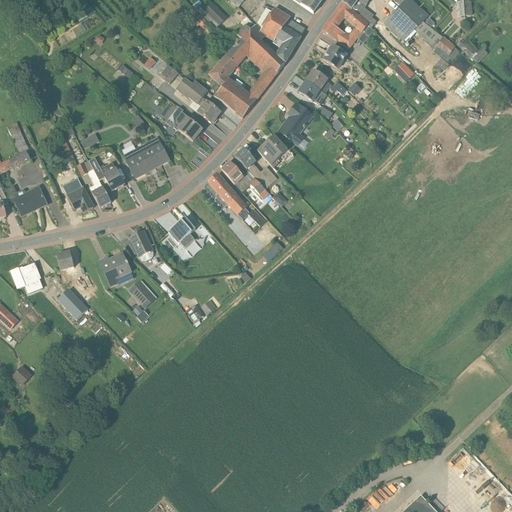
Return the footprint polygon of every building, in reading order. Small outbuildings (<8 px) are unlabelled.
[(245,0),(228,0),(238,8),(245,0)] [(323,0),(304,0),(305,0),(304,0),(293,0),(314,14),(323,0)] [(346,0),(343,5),(352,12),(358,2),(366,7),(371,0),(346,0)] [(398,0),(395,4),(399,7),(384,24),(404,43),(414,32),(435,50),(433,52),(449,65),(456,56),(451,52),(455,47),(444,38),(443,39),(423,23),(429,17),(410,0),(398,0)] [(511,0),(509,0),(509,3),(508,3),(497,12),(504,20),(511,13),(511,0)] [(465,18),(472,18),(470,3),(463,4),(465,18)] [(210,4),(204,11),(216,23),(219,26),(226,19),(210,4)] [(328,24),(322,33),(341,45),(350,50),(363,34),(368,39),(374,32),(371,29),(359,18),(352,12),(343,5),(337,13),(328,24)] [(255,27),(266,37),(274,42),(273,44),(279,48),(278,49),(282,51),(277,58),(275,56),(285,65),(301,39),(300,38),(305,30),(289,21),(290,20),(274,10),(272,13),(266,9),(255,27)] [(364,10),(359,18),(371,29),(376,23),(371,19),(373,17),(364,10)] [(35,11),(35,19),(44,18),(43,11),(35,11)] [(48,35),(57,29),(60,26),(51,16),(40,25),(41,26),(48,35)] [(213,29),(212,27),(200,16),(194,21),(208,35),(213,29)] [(434,24),(429,19),(424,24),(430,29),(434,24)] [(250,33),(261,43),(266,37),(255,27),(251,31),(246,26),(237,36),(242,41),(250,33)] [(275,56),(261,43),(250,33),(242,41),(226,58),(236,67),(237,68),(247,58),(263,73),(256,83),(258,84),(264,76),(272,82),(278,74),(285,65),(275,56)] [(99,36),(95,42),(101,46),(105,39),(99,36)] [(456,46),(471,59),(476,53),(461,40),(456,46)] [(324,61),(338,70),(347,57),(330,46),(326,52),(328,54),(324,61)] [(473,62),(478,66),(488,56),(483,51),(473,62)] [(150,69),(156,61),(151,57),(145,65),(150,69)] [(236,67),(226,58),(209,76),(223,88),(215,98),(243,120),(255,103),(272,82),(264,76),(258,84),(256,83),(248,94),(228,79),(237,68),(236,67)] [(403,63),(394,72),(406,85),(415,76),(403,63)] [(124,76),(128,70),(123,66),(119,71),(124,76)] [(166,79),(164,80),(170,85),(178,74),(172,69),(166,79)] [(35,82),(41,79),(38,72),(31,76),(35,82)] [(335,93),(336,91),(332,88),(333,87),(326,82),(327,81),(314,72),(306,83),(325,95),(329,89),(335,93)] [(188,98),(200,108),(205,102),(202,100),(208,93),(195,83),(192,86),(184,80),(176,90),(183,96),(187,91),(191,94),(188,98)] [(325,95),(306,83),(299,94),(313,103),(313,102),(320,107),(327,96),(325,95)] [(337,83),(333,87),(332,88),(336,91),(342,97),(347,92),(337,83)] [(347,91),(354,97),(361,90),(354,84),(347,91)] [(205,102),(200,108),(202,109),(198,114),(212,125),(221,114),(205,102)] [(298,136),(312,117),(297,105),(288,116),(290,118),(279,132),(298,146),(303,139),(298,136)] [(317,114),(327,121),(332,114),(321,107),(317,114)] [(178,131),(193,143),(202,131),(188,120),(189,119),(182,113),(176,121),(177,125),(174,129),(178,132),(178,131)] [(139,116),(132,122),(138,129),(145,124),(139,116)] [(337,119),(332,126),(339,132),(344,125),(337,119)] [(21,157),(27,154),(30,153),(16,123),(7,128),(21,157)] [(335,133),(331,129),(324,137),(328,140),(335,133)] [(378,146),(385,141),(379,134),(373,139),(378,146)] [(258,153),(271,167),(279,159),(288,151),(275,137),(258,153)] [(87,139),(81,142),(85,151),(91,148),(87,139)] [(123,157),(135,180),(169,162),(157,139),(123,157)] [(61,143),(63,147),(70,161),(73,159),(66,142),(61,143)] [(70,161),(63,147),(49,154),(55,168),(70,161)] [(249,173),(254,179),(265,190),(277,179),(266,168),(260,173),(256,169),(255,170),(251,167),(256,162),(244,150),(235,159),(249,173)] [(244,178),(249,173),(235,159),(221,172),(235,186),(244,178)] [(279,159),(271,167),(274,170),(281,162),(279,159)] [(91,166),(89,161),(76,167),(81,177),(87,174),(90,180),(97,192),(92,194),(100,210),(111,204),(99,182),(94,172),(91,166)] [(94,164),(91,166),(94,172),(99,182),(105,179),(112,192),(124,186),(117,172),(122,169),(117,161),(104,168),(104,166),(97,170),(94,164)] [(225,202),(228,205),(236,198),(217,176),(209,184),(224,202),(225,202)] [(265,190),(254,179),(248,184),(263,200),(269,194),(265,190)] [(63,188),(66,194),(74,210),(81,207),(84,214),(94,209),(83,189),(82,189),(79,183),(73,187),(72,184),(63,188)] [(26,195),(24,190),(16,194),(13,187),(6,190),(12,204),(15,203),(22,218),(47,206),(39,189),(26,195)] [(0,219),(6,218),(3,206),(9,204),(4,196),(1,189),(0,189),(0,219)] [(280,195),(276,199),(282,205),(286,201),(280,195)] [(236,198),(228,205),(238,217),(240,215),(244,219),(248,215),(260,228),(266,223),(265,223),(253,210),(249,214),(246,210),(247,209),(236,198)] [(195,231),(185,219),(168,234),(179,246),(180,245),(186,251),(196,242),(190,236),(195,231)] [(152,252),(153,252),(144,233),(130,239),(139,258),(140,258),(152,252)] [(131,243),(127,245),(133,256),(137,253),(131,243)] [(270,252),(275,257),(284,250),(279,244),(270,252)] [(73,269),(74,268),(70,253),(56,257),(60,272),(65,271),(67,277),(75,275),(73,269)] [(127,265),(128,265),(127,263),(126,264),(123,256),(114,260),(115,261),(110,264),(108,260),(100,264),(110,287),(117,284),(115,281),(131,274),(127,265)] [(25,286),(41,280),(35,265),(19,271),(18,270),(11,273),(18,290),(25,287),(25,286)] [(240,275),(246,283),(250,279),(246,274),(240,275)] [(71,288),(85,303),(93,296),(79,281),(71,288)] [(155,300),(140,283),(130,292),(145,309),(155,300)] [(89,310),(69,290),(57,301),(77,321),(89,310)] [(216,309),(212,304),(203,311),(207,317),(216,309)] [(196,306),(186,312),(193,323),(203,317),(196,306)] [(133,312),(138,317),(143,312),(138,307),(133,312)] [(10,315),(4,310),(0,314),(0,322),(2,324),(10,315)] [(149,318),(144,312),(137,318),(142,324),(149,318)] [(4,407),(0,411),(0,413),(9,420),(14,414),(4,407)] [(16,445),(22,449),(28,441),(22,437),(16,445)] [(435,511),(426,502),(416,511),(435,511)]
